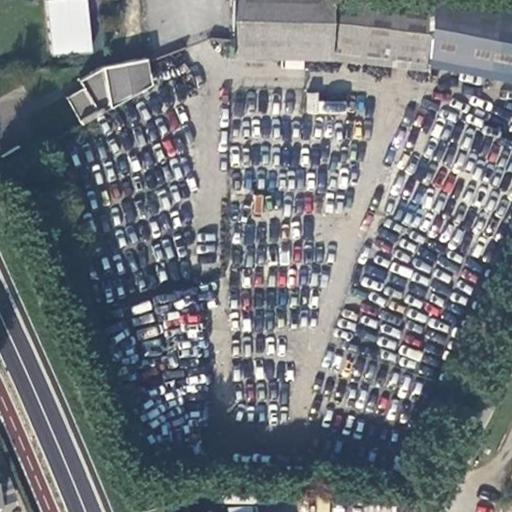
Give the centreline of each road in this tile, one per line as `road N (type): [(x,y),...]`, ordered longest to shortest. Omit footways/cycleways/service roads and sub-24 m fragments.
road 1 (secondary): [(68,491),(0,320)]
road 2 (unclassified): [(511,351),(429,511)]
